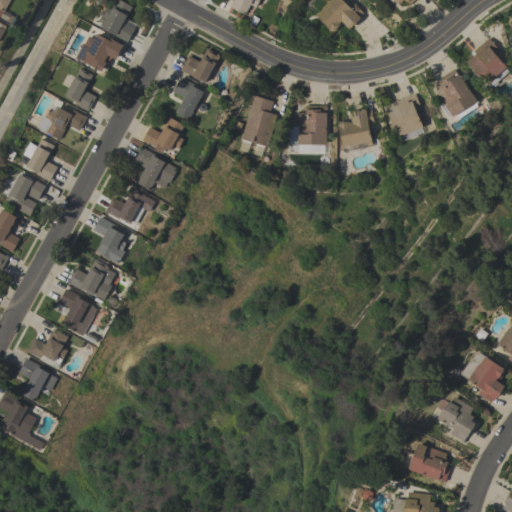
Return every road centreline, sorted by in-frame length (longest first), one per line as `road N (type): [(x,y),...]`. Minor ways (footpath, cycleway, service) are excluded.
road 1 (residential): [(186,0),(0,338)]
road 2 (residential): [(488,0),(415,56),(336,73),(279,62),(169,0)]
